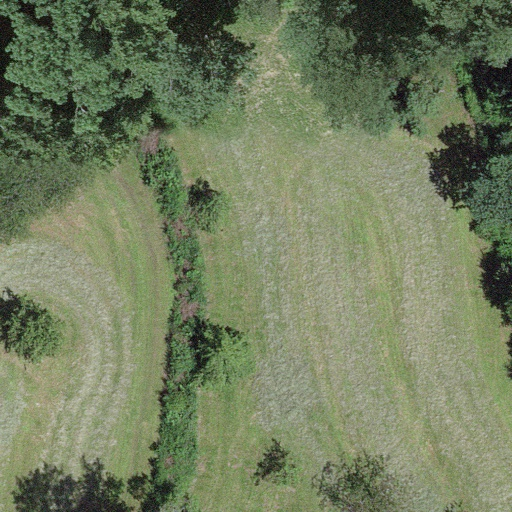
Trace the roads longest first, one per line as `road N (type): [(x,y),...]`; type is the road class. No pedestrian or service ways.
road 1 (track): [(118,511),(152,312),(150,266),(101,145)]
road 2 (track): [(0,42),(38,65),(101,145)]
